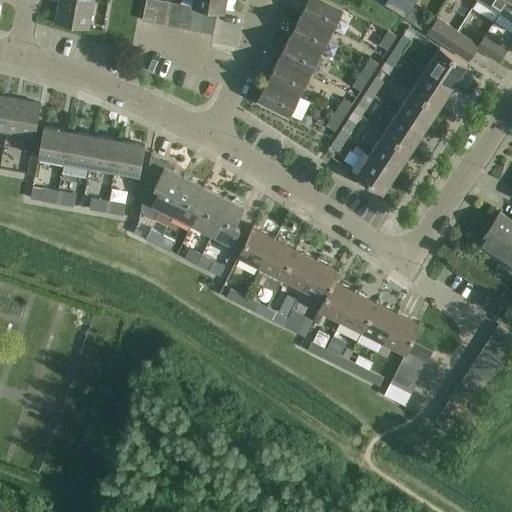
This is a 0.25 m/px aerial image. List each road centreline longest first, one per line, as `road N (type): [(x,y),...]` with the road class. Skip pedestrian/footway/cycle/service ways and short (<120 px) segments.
road 1 (residential): [(405,261),(210,136)]
road 2 (residential): [(210,136),(109,88),(17,57)]
road 3 (residential): [(422,414),(474,320),(405,261)]
road 4 (residential): [(405,261),(511,102)]
